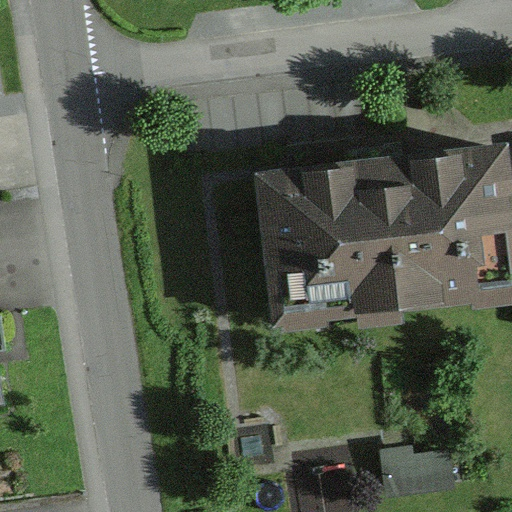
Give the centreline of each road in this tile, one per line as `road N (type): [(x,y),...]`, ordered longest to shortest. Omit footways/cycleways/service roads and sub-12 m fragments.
road 1 (residential): [(511,36),(71,87)]
road 2 (tertiary): [(136,511),(71,87)]
